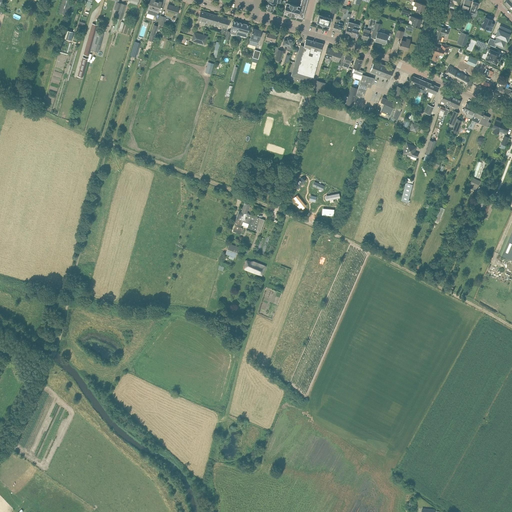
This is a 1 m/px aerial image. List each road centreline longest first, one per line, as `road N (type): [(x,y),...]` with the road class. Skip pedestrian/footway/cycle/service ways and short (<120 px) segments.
road 1 (track): [(511,327),(276,209)]
road 2 (track): [(326,38),(276,209)]
road 3 (track): [(0,459),(55,349)]
